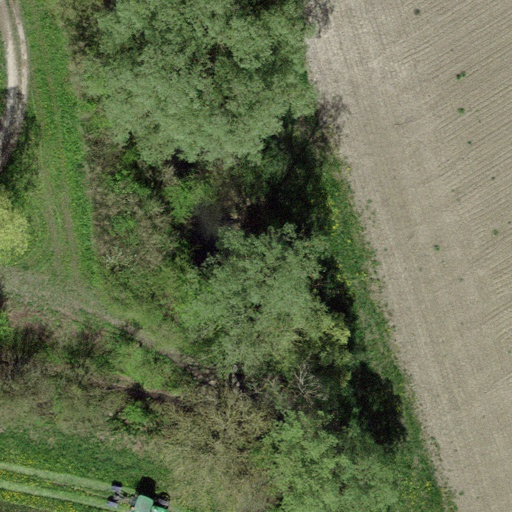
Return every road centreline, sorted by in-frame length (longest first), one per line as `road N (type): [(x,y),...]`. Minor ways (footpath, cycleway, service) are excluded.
road 1 (track): [(37,0),(40,88),(0,188)]
road 2 (track): [(0,286),(75,304),(174,347)]
